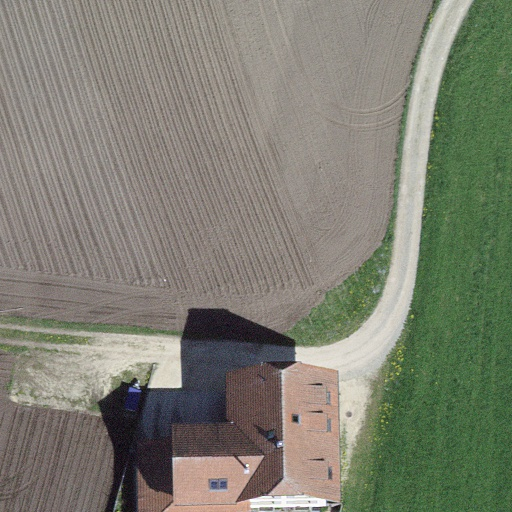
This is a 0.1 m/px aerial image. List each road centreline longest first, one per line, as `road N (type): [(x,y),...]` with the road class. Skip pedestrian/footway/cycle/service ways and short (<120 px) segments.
road 1 (track): [(392,341),(436,66),(466,0)]
road 2 (track): [(191,362),(355,362),(392,341)]
